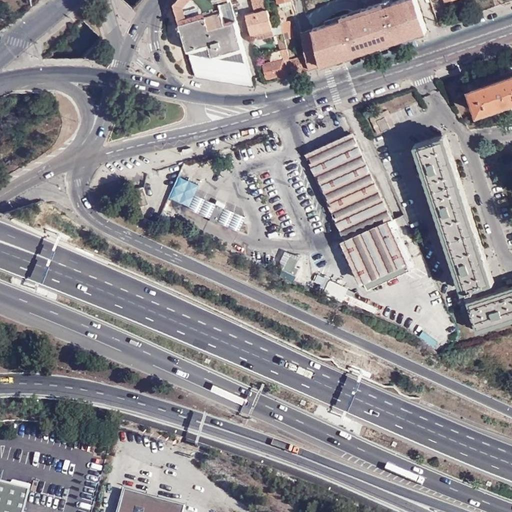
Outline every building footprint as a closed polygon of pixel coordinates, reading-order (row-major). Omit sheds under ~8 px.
[(254,85),(230,4),(229,0),(175,0),(174,2),(195,75),(254,85)] [(264,0),(254,0),(251,1),(254,12),(267,9),(264,0)] [(417,0),(403,0),(311,29),(322,63),(373,47),(427,30),(417,0)] [(267,9),(254,12),(245,15),(251,34),(256,32),(257,39),(275,34),(267,9)] [(277,10),(280,22),(287,21),(284,9),(277,10)] [(281,24),(282,31),(283,32),(290,30),(291,37),(294,36),(290,20),(287,21),(280,22),(281,24)] [(283,34),(284,39),(291,37),(290,30),(283,32),(283,34)] [(277,32),(281,48),(286,47),(284,39),(283,34),(283,32),(282,31),(280,32),(277,32)] [(287,75),(282,58),(289,56),(286,47),(281,48),(269,52),(272,61),(263,64),(267,78),(277,75),(278,78),(287,75)] [(309,69),(305,53),(289,58),(293,73),(297,72),(309,69)] [(511,73),(496,79),(471,87),(478,111),(503,102),(511,99),(511,73)] [(413,91),(400,96),(403,105),(416,100),(413,91)] [(377,119),(382,130),(389,127),(384,116),(377,119)] [(392,219),(353,134),(311,154),(350,238),(346,240),(369,289),(411,269),(389,221),(392,219)] [(457,162),(448,134),(424,141),(470,285),(494,277),(485,249),(471,204),(457,162)] [(142,188),(134,190),(139,206),(147,204),(142,188)] [(208,217),(213,204),(203,200),(197,213),(208,217)] [(223,208),(213,204),(208,217),(217,222),(223,208)] [(243,217),(223,208),(217,222),(237,231),(243,217)] [(300,259),(289,254),(282,270),(296,276),(299,269),(296,268),(300,259)] [(323,291),(347,302),(352,292),(346,289),(347,287),(328,279),(323,291)] [(511,287),(497,293),(473,302),(481,324),(511,313),(511,287)] [(0,511),(24,511),(30,491),(0,483),(0,511)] [(184,511),(186,506),(123,490),(117,511),(184,511)]
